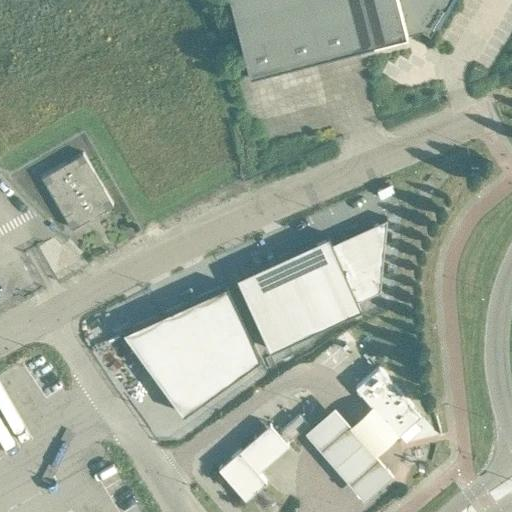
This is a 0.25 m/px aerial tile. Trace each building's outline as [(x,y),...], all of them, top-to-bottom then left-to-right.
[(231,0),(250,73),(407,33),(407,30),(419,27),(430,34),(450,0),(231,0)] [(113,203),(81,148),(41,173),(72,227),(113,203)] [(329,234),(237,276),(270,349),(362,307),(359,299),(380,289),(387,217),(332,242),(329,234)] [(136,333),(126,337),(163,388),(164,388),(166,392),(167,394),(169,393),(181,411),(180,412),(187,420),(237,384),(236,383),(252,371),(253,373),(264,364),(230,290),(225,292),(221,294),(219,295),(219,296),(201,305),(201,303),(192,307),(188,309),(186,310),(186,311),(168,320),(168,318),(160,322),(161,323),(142,331),(142,330),(140,331),(136,333)] [(414,406),(379,365),(356,385),(372,404),(373,403),(398,433),(420,413),(414,406)] [(324,411),(307,425),(316,435),(333,455),(350,475),(366,493),(374,486),(397,467),(384,452),(378,445),(384,440),(398,428),(372,398),(358,411),(352,416),(348,411),(338,399),(324,411)] [(282,429),(290,438),(308,422),(300,413),(282,429)] [(219,467),(246,498),(254,491),(267,479),(258,470),(273,457),(289,443),(270,422),(254,436),(228,459),(219,467)]
